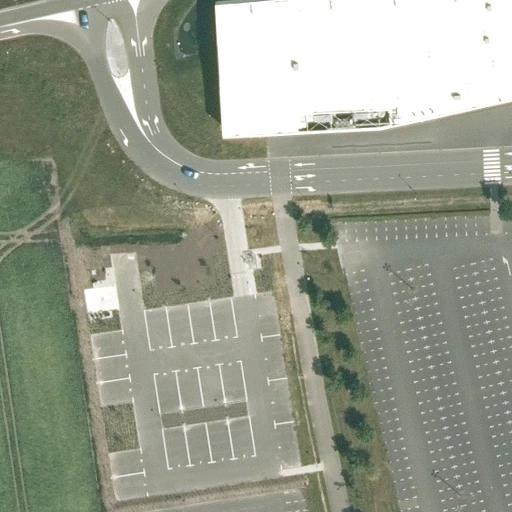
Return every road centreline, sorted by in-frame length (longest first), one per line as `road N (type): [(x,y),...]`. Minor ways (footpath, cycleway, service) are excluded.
road 1 (unclassified): [(149,144),(182,170),(222,175),(511,161)]
road 2 (unclassified): [(84,2),(106,82),(149,144)]
road 3 (unclassified): [(149,144),(132,0)]
